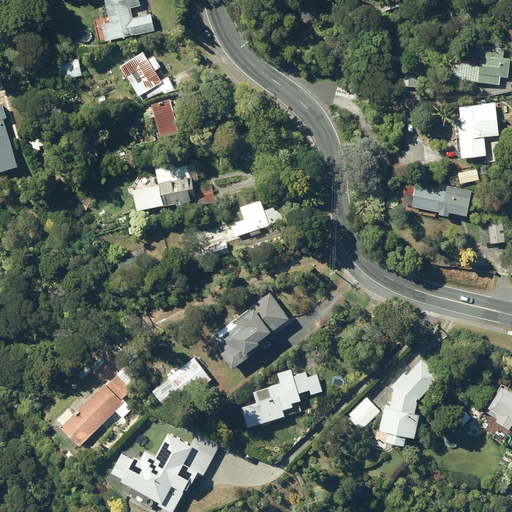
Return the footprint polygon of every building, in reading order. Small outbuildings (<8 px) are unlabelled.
[(141,0),(107,0),(112,21),(104,23),(108,41),(157,30),(153,12),(135,17),(133,7),(143,5),(141,0)] [(384,0),(380,2),(383,12),(402,5),(400,0),(384,0)] [(457,78),(502,84),(504,76),(511,77),(511,66),(511,57),(505,57),(507,48),(479,45),(477,56),(484,57),(483,64),(459,61),(457,78)] [(147,92),(153,101),(177,87),(170,75),(164,79),(147,50),(123,65),(136,86),(137,85),(143,94),(147,92)] [(61,64),(63,79),(85,75),(82,60),(61,64)] [(395,84),(421,87),(423,67),(398,64),(395,84)] [(176,105),(173,98),(154,104),(156,109),(145,113),(147,120),(158,116),(167,143),(186,137),(180,117),(190,114),(186,102),(176,105)] [(467,155),(467,157),(490,154),(488,141),(503,139),(497,102),(463,106),(464,114),(456,115),(462,156),(467,155)] [(7,103),(0,104),(0,168),(1,168),(2,172),(21,166),(15,146),(18,144),(16,138),(13,139),(6,117),(11,116),(7,103)] [(80,144),(83,166),(102,162),(98,141),(80,144)] [(192,176),(188,157),(157,163),(162,184),(136,189),(140,210),(181,202),(181,204),(188,202),(188,201),(199,198),(194,175),(192,176)] [(461,173),(463,183),(482,179),(480,170),(461,173)] [(442,214),(452,216),(453,212),(471,215),(476,190),(450,185),(448,191),(418,185),(415,206),(443,211),(442,214)] [(388,187),(387,209),(398,209),(399,187),(388,187)] [(234,227),(238,236),(273,224),(273,222),(285,218),(279,199),(267,203),(266,199),(243,206),(248,219),(237,222),(238,225),(234,227)] [(490,219),(494,243),(508,242),(505,217),(490,219)] [(204,248),(207,258),(231,251),(229,241),(204,248)] [(121,262),(125,275),(144,269),(140,256),(121,262)] [(240,335),(226,344),(234,355),(221,363),(233,382),(254,369),(253,367),(279,350),(274,343),(293,330),(272,298),(233,324),(240,335)] [(208,351),(214,358),(222,351),(216,344),(208,351)] [(185,397),(212,376),(196,357),(170,378),(170,379),(154,392),(169,410),(185,396),(185,397)] [(390,442),(410,445),(411,436),(420,438),(425,414),(419,413),(421,400),(444,376),(424,359),(409,375),(407,372),(394,386),(397,389),(393,406),(389,406),(384,430),(392,431),(390,442)] [(245,407),(251,428),(289,416),(287,410),(297,407),(296,403),(304,401),(302,393),(312,390),(314,395),(325,391),(319,374),(310,377),(308,371),(296,375),(294,368),(280,372),(283,382),(273,385),(278,397),(245,407)] [(62,427),(82,447),(117,411),(125,418),(134,409),(123,399),(133,388),(119,374),(109,384),(107,383),(62,427)] [(511,390),(506,387),(493,407),(504,415),(501,420),(511,427),(511,390)] [(350,413),(365,429),(383,411),(368,396),(350,413)] [(305,400),(308,409),(314,407),(312,398),(305,400)] [(457,419),(464,426),(473,417),(465,410),(457,419)] [(143,466),(134,481),(169,500),(176,487),(188,493),(195,480),(183,472),(198,446),(171,432),(156,458),(160,461),(154,471),(143,466)]
